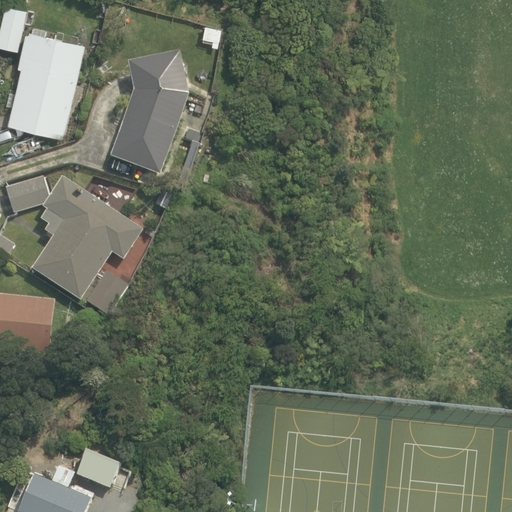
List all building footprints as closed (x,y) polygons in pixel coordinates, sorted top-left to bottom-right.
[(0,45),(19,50),(29,8),(7,3),(0,34),(0,45)] [(66,138),(89,41),(32,27),(31,30),(28,30),(19,65),(23,66),(9,124),(66,138)] [(112,156),(162,175),(191,94),(182,51),(131,61),(136,91),(112,156)] [(15,213),(46,204),(44,207),(49,210),(43,219),(50,224),(46,231),(54,236),(33,268),(83,301),(114,253),(125,260),(145,230),(64,176),(51,196),(45,176),(7,188),(15,213)] [(130,286),(108,271),(88,302),(112,318),(130,286)] [(0,350),(52,356),(56,300),(0,294),(0,350)] [(53,481),(70,488),(77,472),(59,466),(53,481)] [(35,473),(19,511),(20,511),(88,511),(94,499),(70,488),(53,481),(35,473)]
